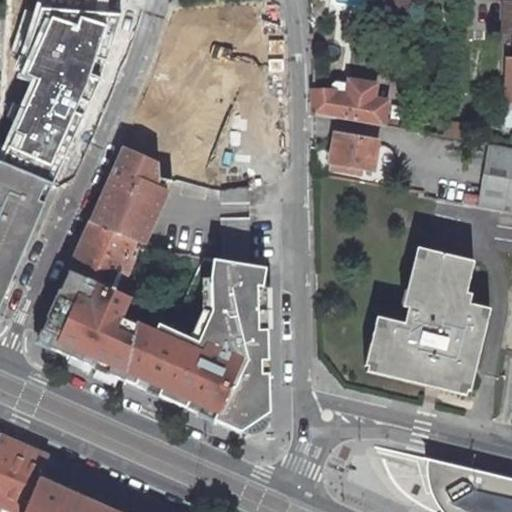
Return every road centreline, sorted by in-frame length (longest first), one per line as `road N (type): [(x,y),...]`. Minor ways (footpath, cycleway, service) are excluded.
road 1 (residential): [(295,0),(304,398)]
road 2 (residential): [(3,362),(146,0)]
road 3 (primary): [(311,500),(3,362)]
road 4 (primary): [(0,409),(232,511)]
road 5 (residential): [(421,430),(304,398)]
